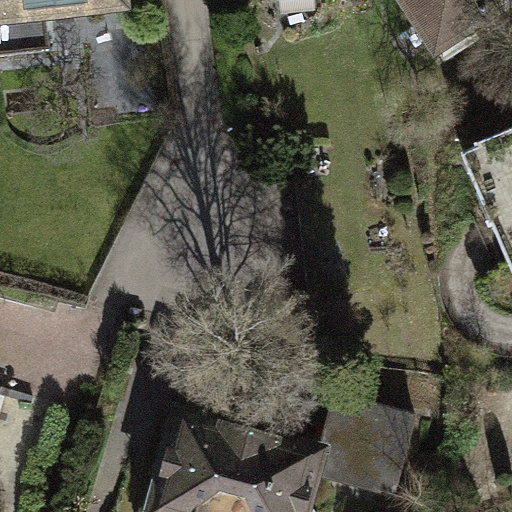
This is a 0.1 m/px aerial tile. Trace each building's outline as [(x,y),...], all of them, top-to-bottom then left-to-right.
[(0,0),(0,20),(122,6),(121,0),(0,0)] [(511,0),(270,0),(270,2),(295,0),(391,0),(436,70),(511,23),(511,0)] [(511,132),(475,148),(511,233),(511,132)] [(414,415),(351,397),(334,457),(397,474),(414,415)] [(227,424),(177,411),(175,420),(166,417),(161,437),(168,439),(148,511),(314,511),(308,502),(321,451),(272,438),(273,431),(228,420),(227,424)]
